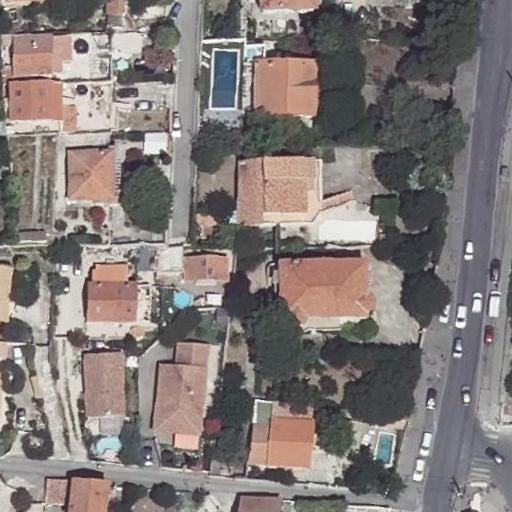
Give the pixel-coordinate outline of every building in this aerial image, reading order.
[(106,0),(106,15),(119,15),(119,0),(106,0)] [(261,0),(262,12),(306,12),(306,0),(261,0)] [(0,35),(25,36),(24,20),(0,19),(0,35)] [(236,41),(244,41),(244,30),(236,29),(236,41)] [(139,34),(109,34),(109,55),(139,54),(139,34)] [(47,40),(48,77),(60,76),(59,66),(67,66),(67,39),(47,40)] [(11,77),(48,77),(47,40),(12,41),(11,77)] [(242,63),(240,115),(256,115),(256,63),(242,63)] [(256,63),(256,115),(312,116),(312,110),(313,69),(313,65),(256,63)] [(313,69),(312,110),(325,111),(327,70),(313,69)] [(7,101),(8,123),(56,122),(56,83),(8,84),(7,101)] [(196,114),(194,142),(240,141),(240,115),(196,114)] [(254,141),(240,141),(239,152),(253,152),(254,141)] [(107,200),(107,155),(68,155),(67,201),(89,202),(89,204),(103,204),(103,201),(107,200)] [(115,156),(107,155),(107,200),(115,201),(115,156)] [(238,162),(235,217),(258,217),(305,216),(304,197),(303,183),(304,180),(313,179),(313,163),(238,162)] [(166,201),(163,250),(176,250),(179,202),(166,201)] [(258,217),(235,217),(236,229),(258,227),(258,217)] [(373,238),(372,219),(322,219),(322,239),(373,238)] [(380,247),(389,247),(389,237),(380,237),(380,247)] [(107,249),(127,249),(128,241),(108,240),(107,249)] [(341,248),(322,248),(323,258),(342,257),(341,248)] [(234,249),(233,270),(243,271),(246,249),(234,249)] [(185,261),(186,282),(226,281),(225,261),(185,261)] [(369,264),(286,266),(286,321),(345,320),(369,319),(369,315),(374,310),(374,303),(368,296),(369,264)] [(135,286),(86,285),(85,321),(134,322),(135,286)] [(148,286),(135,286),(134,322),(148,322),(148,286)] [(286,321),(279,322),(279,330),(285,331),(295,335),(308,335),(320,330),(346,330),(345,326),(345,320),(286,321)] [(172,365),(156,364),(150,434),(198,438),(205,346),(173,344),(172,365)] [(120,355),(85,356),(86,416),(121,415),(120,355)] [(255,400),(282,403),(285,403),(285,392),(256,389),(255,400)] [(255,400),(253,414),(281,417),(282,403),(255,400)] [(312,416),(312,405),(296,403),(296,415),(312,416)] [(271,439),(268,464),(308,466),(313,424),(273,420),(272,423),(271,439)] [(253,421),(250,438),(271,439),(272,423),(253,421)] [(250,438),(248,463),(268,464),(271,439),(250,438)] [(210,476),(232,478),(234,452),(212,451),(210,476)] [(74,479),(49,476),(47,494),(58,494),(72,496),(74,479)] [(108,483),(74,479),(72,496),(70,511),(87,511),(88,510),(104,511),(108,483)] [(277,511),(280,500),(241,496),(237,511),(277,511)]
